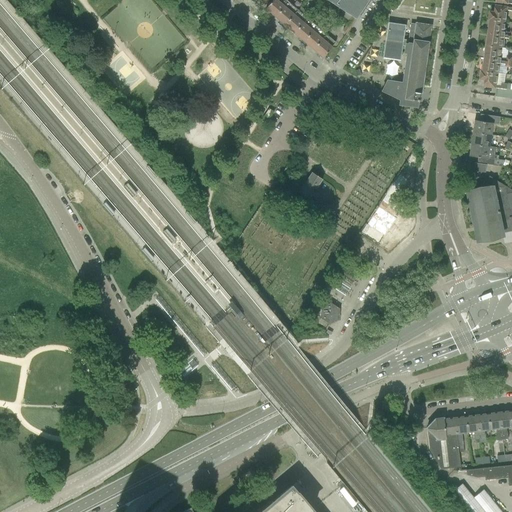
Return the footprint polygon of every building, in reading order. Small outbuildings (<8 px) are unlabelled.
[(275,17),(288,2),(285,0),(273,0),(265,9),(271,14),(275,17)] [(316,0),(349,22),(348,24),(343,31),(346,33),(348,31),(356,20),(325,0),(316,0)] [(368,0),(325,0),(356,20),(368,0)] [(284,25),(297,10),(288,2),(275,17),(284,25)] [(491,12),(490,19),(505,21),(507,10),(508,10),(511,11),(511,13),(511,7),(511,8),(506,7),(496,6),(496,12),(491,12)] [(294,33),(306,18),(297,10),(284,25),(294,33)] [(303,42),(317,27),(306,18),(294,33),(294,34),(298,37),(303,42)] [(490,19),(489,26),(490,28),(489,32),(504,34),(511,35),(511,30),(511,31),(510,31),(510,33),(506,32),(505,32),(506,29),(505,29),(504,29),(505,21),(490,19)] [(382,90),(382,91),(400,99),(399,104),(404,105),(416,107),(417,102),(418,102),(421,85),(429,26),(423,25),(416,25),(411,25),(409,40),(403,39),(405,25),(388,22),(383,57),(399,60),(402,45),(405,46),(404,53),(407,53),(402,83),(396,82),(387,81),(386,82),(383,89),(382,90)] [(313,49),(325,34),(317,27),(303,42),(308,46),(313,49)] [(487,39),(486,45),(502,48),(503,41),(504,41),(504,38),(509,39),(509,41),(511,41),(511,35),(504,34),(489,32),(488,38),(487,39)] [(332,47),(336,43),(325,34),(313,49),(317,53),(323,58),(332,47)] [(486,45),(485,52),(486,54),(485,58),(511,62),(511,60),(511,57),(507,56),(507,58),(503,58),(502,58),(502,55),(501,54),(502,48),(486,45)] [(483,64),(482,72),(498,75),(499,67),(500,67),(501,64),(506,65),(505,67),(507,67),(511,68),(511,62),(485,58),(485,59),(484,63),(483,64)] [(482,72),(481,79),(486,80),(485,87),(496,88),(507,90),(507,84),(505,84),(501,83),(501,86),(496,85),(498,75),(482,72)] [(498,75),(496,85),(501,86),(501,83),(505,84),(506,76),(498,75)] [(496,88),(495,96),(511,98),(511,84),(508,84),(507,84),(507,90),(496,88)] [(157,108),(159,107),(161,106),(161,103),(161,101),(161,99),(159,98),(157,96),(155,96),(153,96),(151,97),(150,99),(149,101),(149,103),(149,105),(150,106),(151,108),(153,109),(155,109),(157,108)] [(269,109),(262,119),(266,122),(273,112),(269,109)] [(473,132),(473,133),(490,135),(492,123),(493,124),(498,124),(499,117),(481,115),(480,115),(479,121),(474,121),(475,122),(474,133),(473,132)] [(471,144),(489,147),(490,147),(488,147),(490,135),(473,133),(472,144),(471,144)] [(469,156),(477,158),(477,163),(486,165),(500,167),(501,167),(502,165),(504,161),(498,160),(498,156),(494,155),(495,148),(490,147),(489,147),(471,144),(471,145),(472,145),(470,156),(469,156)] [(486,165),(477,163),(474,163),(473,171),(485,173),(486,165)] [(145,168),(154,179),(157,177),(158,176),(148,165),(148,166),(145,168)] [(298,192),(309,199),(311,196),(315,199),(318,195),(314,192),(323,180),(312,172),(298,192)] [(468,192),(466,192),(471,212),(477,240),(489,239),(502,235),(501,231),(506,230),(511,229),(511,234),(511,235),(511,190),(489,176),(487,178),(473,176),(469,176),(467,187),(469,187),(468,192)] [(125,185),(123,187),(132,198),(134,196),(136,194),(127,184),(125,185)] [(114,213),(105,202),(102,205),(111,216),(111,215),(114,213)] [(376,245),(396,219),(379,206),(358,231),(376,245)] [(184,214),(193,225),(196,222),(197,222),(187,211),(187,212),(184,214)] [(162,233),(171,243),(173,242),(175,240),(166,229),(164,231),(162,233)] [(153,259),(144,248),(141,250),(141,251),(150,261),(151,261),(153,259)] [(245,316),(232,300),(230,302),(227,304),(230,308),(240,320),(243,318),(245,316)] [(321,317),(329,323),(337,319),(338,309),(330,304),(321,308),(321,317)] [(462,447),(461,432),(494,430),(497,440),(502,440),(503,454),(497,456),(497,465),(511,464),(511,412),(466,416),(447,417),(423,425),(426,435),(426,436),(436,464),(435,458),(439,468),(460,467),(458,448),(462,447)] [(490,457),(475,458),(475,465),(490,464),(490,457)] [(511,464),(466,469),(467,477),(484,475),(484,479),(506,477),(507,485),(511,484),(511,464)] [(501,511),(483,488),(472,497),(461,483),(453,489),(470,511),(501,511)] [(313,511),(312,510),(297,492),(296,492),(292,486),(291,486),(281,495),(279,494),(280,495),(276,499),(275,497),(276,499),(260,511),(313,511)]
